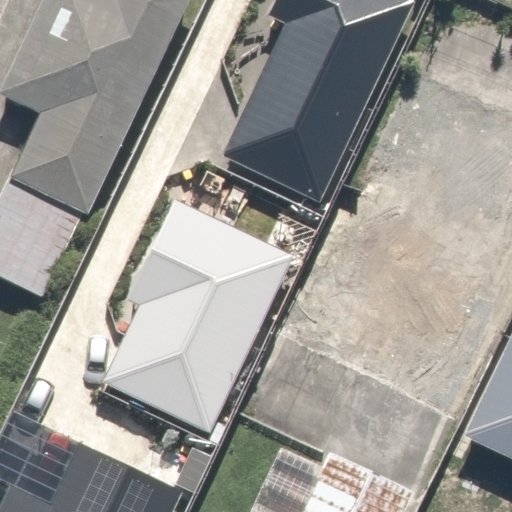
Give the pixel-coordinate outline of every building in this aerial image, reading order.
[(0,271),(54,294),(178,0),(33,0),(0,80),(0,93),(34,108),(0,188),(0,271)] [(236,405),(339,177),(187,108),(156,177),(201,197),(130,357),(236,405)] [(446,402),(511,250),(511,153),(475,137),(452,192),(406,172),(396,196),(361,181),(293,336),(446,402)] [(511,347),(469,440),(511,459),(511,347)] [(32,511),(75,425),(24,400),(0,448),(0,511),(32,511)] [(413,511),(419,501),(329,457),(302,511),(413,511)]
